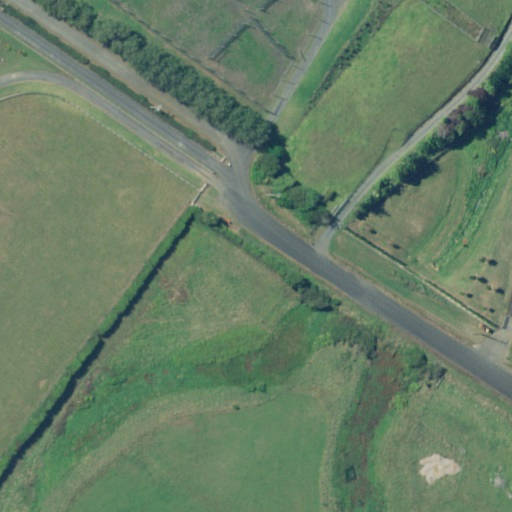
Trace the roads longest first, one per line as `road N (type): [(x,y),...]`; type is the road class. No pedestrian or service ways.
road 1 (unclassified): [(511,397),(280,246),(233,191)]
road 2 (unclassified): [(26,0),(215,134),(233,191)]
